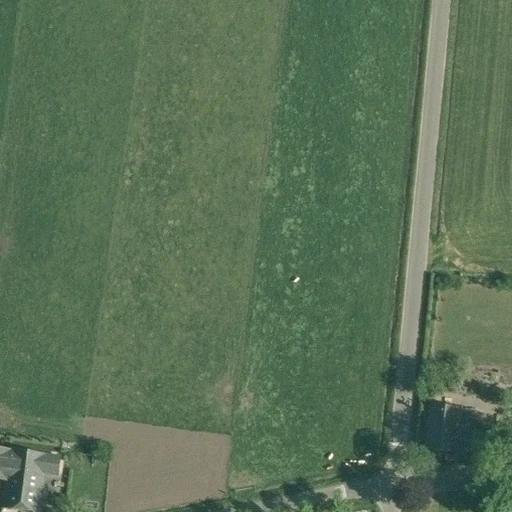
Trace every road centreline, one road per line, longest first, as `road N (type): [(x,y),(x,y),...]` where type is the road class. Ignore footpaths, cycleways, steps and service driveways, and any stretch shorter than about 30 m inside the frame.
road 1 (unclassified): [(394,485),(441,0)]
road 2 (unclassified): [(246,511),(394,485)]
